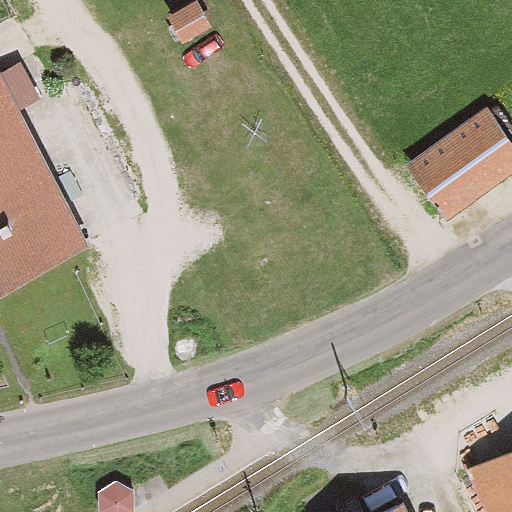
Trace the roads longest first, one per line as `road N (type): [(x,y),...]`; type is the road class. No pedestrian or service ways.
road 1 (tertiary): [(0,442),(241,382),(378,323),(511,244)]
road 2 (track): [(266,431),(351,462),(418,447),(511,390)]
